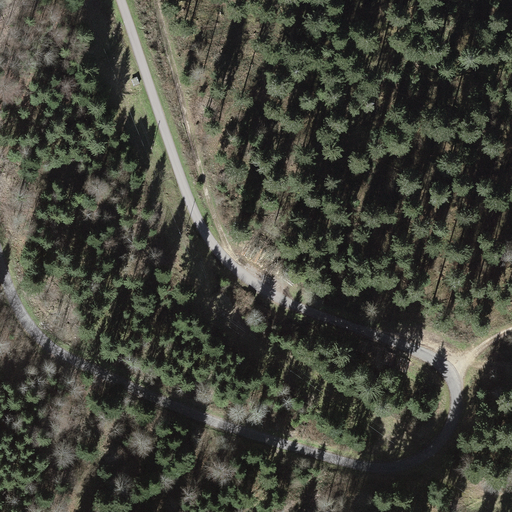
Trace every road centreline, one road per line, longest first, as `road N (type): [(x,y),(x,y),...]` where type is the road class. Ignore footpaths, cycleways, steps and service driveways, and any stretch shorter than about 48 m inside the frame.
road 1 (unclassified): [(0,262),(24,320),(50,347),(235,430),(355,464),(393,466),(425,455),(452,424),(457,382),(443,362),(277,299),(212,244),(185,193),(121,0)]
road 2 (track): [(157,0),(216,218),(259,288)]
